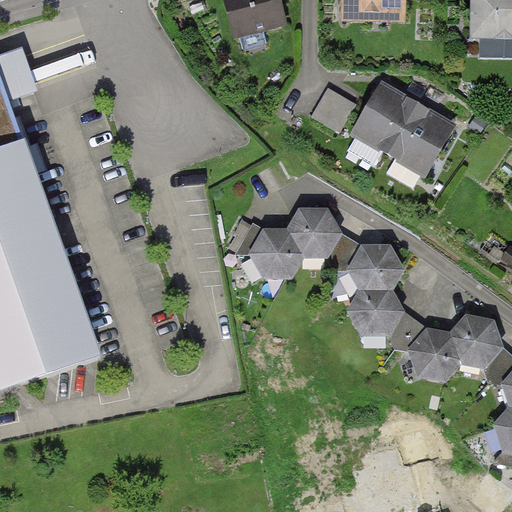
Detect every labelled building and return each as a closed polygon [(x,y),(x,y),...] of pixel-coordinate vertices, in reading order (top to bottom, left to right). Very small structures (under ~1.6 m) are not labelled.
[(272,0),(217,0),(229,41),(280,28),(272,0)] [(339,0),(339,21),(401,21),(400,0),(339,0)] [(511,0),(474,0),(475,45),(511,44),(511,0)] [(0,400),(102,362),(0,76),(0,400)] [(355,106),(329,91),(313,119),(340,134),(355,106)] [(384,94),(353,148),(428,191),(459,138),(384,94)] [(250,225),(233,252),(243,259),(257,287),(285,281),(297,261),(322,264),(337,238),(321,210),(293,213),(279,233),(261,233),(250,225)] [(356,248),(341,273),(353,296),(342,314),(356,341),(386,340),(398,317),(387,295),(401,274),(387,245),(356,248)] [(511,273),(511,248),(500,265),(511,273)] [(423,328),(401,353),(412,380),(441,385),(454,367),(480,372),(500,349),(491,321),(461,317),(447,333),(423,328)] [(511,366),(495,387),(503,410),(488,426),(497,457),(511,459),(511,366)] [(433,511),(421,455),(363,468),(372,511),(433,511)] [(476,511),(505,511),(511,503),(511,496),(491,481),(470,508),(476,511)] [(345,511),(341,497),(295,511),(345,511)]
